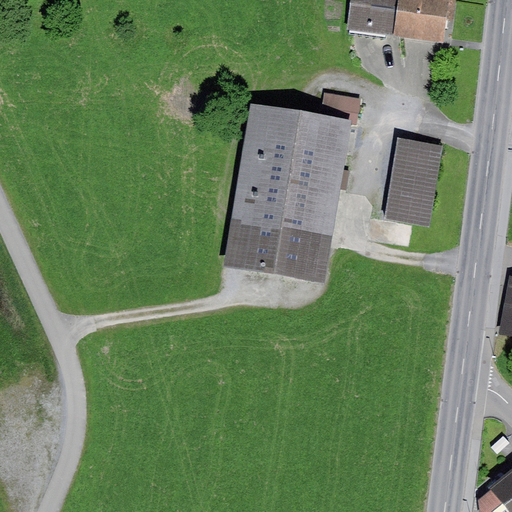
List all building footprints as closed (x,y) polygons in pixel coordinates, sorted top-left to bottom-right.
[(351,0),(347,33),(393,39),(399,0),(351,0)] [(449,0),(399,0),(393,39),(451,48),(457,2),(450,1),(449,0)] [(361,100),(325,95),(321,117),(358,122),(361,100)] [(352,124),(255,108),(229,267),(327,283),(352,124)] [(442,149),(400,142),(387,222),(429,228),(442,149)] [(511,278),(509,278),(499,337),(511,339),(511,278)] [(502,437),(491,449),(498,456),(509,444),(502,437)] [(511,511),(511,474),(490,492),(491,494),(479,504),(480,511),(511,511)]
